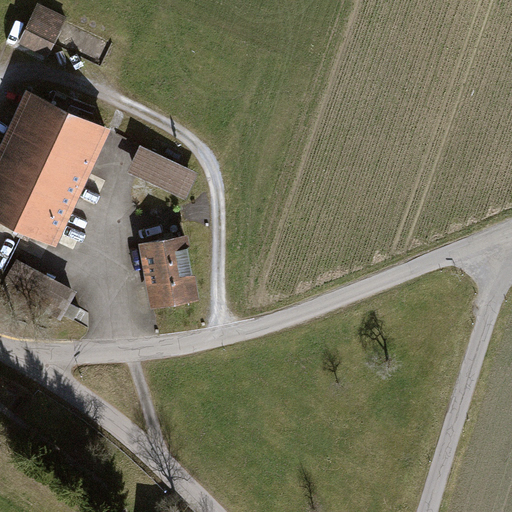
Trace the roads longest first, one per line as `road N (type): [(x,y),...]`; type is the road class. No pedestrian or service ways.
road 1 (tertiary): [(511,230),(292,316),(218,336),(120,357),(19,353)]
road 2 (tertiary): [(511,238),(428,511)]
road 3 (residential): [(19,353),(208,511)]
road 4 (unknown): [(218,336),(210,154)]
road 5 (track): [(166,476),(134,354)]
